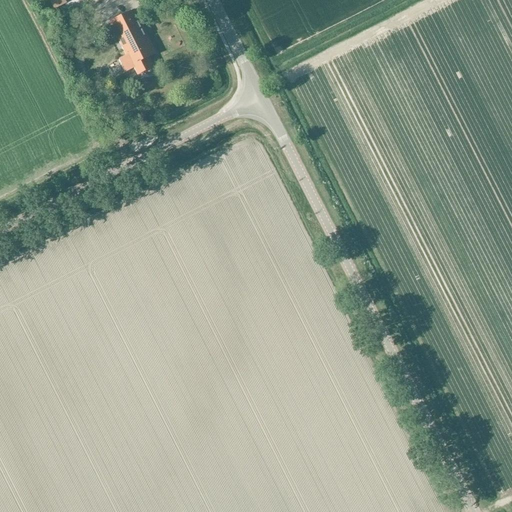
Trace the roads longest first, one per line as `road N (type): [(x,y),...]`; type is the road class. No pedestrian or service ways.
road 1 (tertiary): [(471,511),(261,97)]
road 2 (tertiary): [(0,230),(261,97)]
